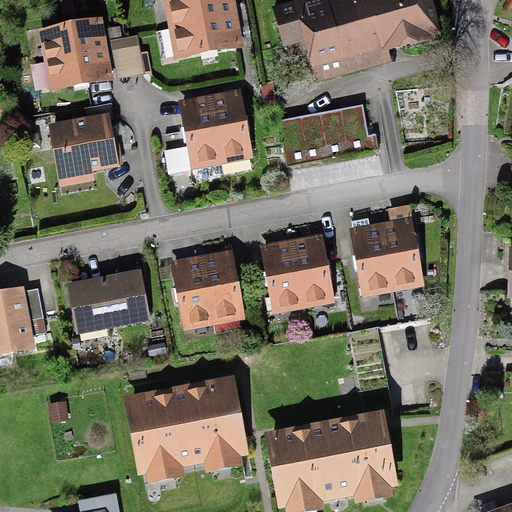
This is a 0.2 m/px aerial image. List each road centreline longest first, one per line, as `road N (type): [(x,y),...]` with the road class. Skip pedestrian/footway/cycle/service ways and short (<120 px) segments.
road 1 (residential): [(0,259),(469,180)]
road 2 (residential): [(469,180),(455,392),(425,511)]
road 3 (residential): [(464,0),(469,180)]
